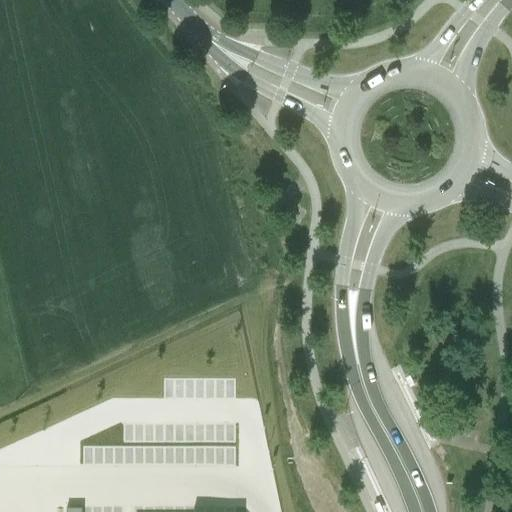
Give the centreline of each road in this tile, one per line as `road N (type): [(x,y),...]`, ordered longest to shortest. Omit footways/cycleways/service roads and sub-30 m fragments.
road 1 (secondary): [(421,511),(365,394),(351,312),(357,267),(382,201)]
road 2 (secondary): [(346,113),(243,64),(178,0)]
